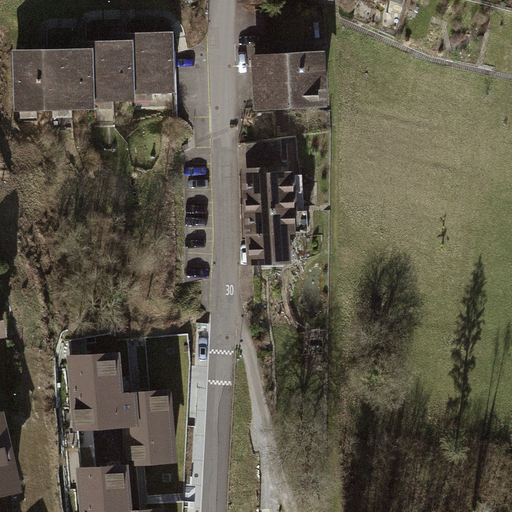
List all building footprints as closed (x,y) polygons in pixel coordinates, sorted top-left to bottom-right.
[(47,48),(10,49),(13,113),(93,110),(92,102),(130,100),(129,92),(170,90),(168,29),(147,30),(125,31),(125,38),(104,39),(88,39),(88,46),(47,48)] [(319,48),(249,52),(250,65),(253,109),(322,105),(319,48)] [(277,141),(246,144),(248,171),(281,169),(277,141)] [(248,171),(242,172),(245,216),(250,266),(288,262),(286,235),(294,235),(288,168),(281,169),(248,171)] [(130,464),(174,460),(168,389),(118,393),(115,354),(74,357),(80,426),(126,422),(130,464)] [(0,494),(17,490),(0,417),(0,494)] [(161,511),(161,508),(130,511),(126,464),(83,468),(87,511),(161,511)]
